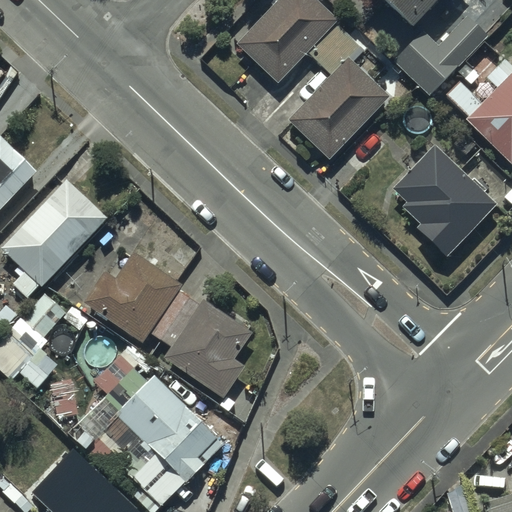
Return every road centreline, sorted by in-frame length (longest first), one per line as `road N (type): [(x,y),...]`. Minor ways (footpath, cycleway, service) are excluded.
road 1 (tertiary): [(101,58),(450,389)]
road 2 (tertiary): [(450,389),(332,511)]
